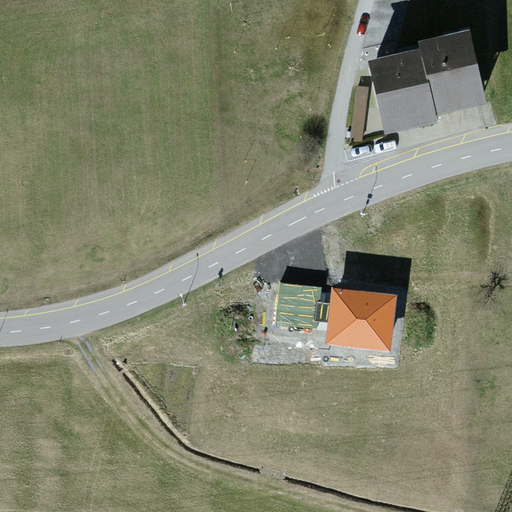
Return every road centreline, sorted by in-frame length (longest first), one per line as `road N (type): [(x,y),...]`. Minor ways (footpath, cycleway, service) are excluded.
road 1 (track): [(373,511),(168,449),(135,421),(61,326)]
road 2 (unclassified): [(342,202),(97,319),(0,335)]
road 3 (residential): [(342,202),(332,144),(366,0)]
road 4 (unclassified): [(511,149),(414,173),(342,202)]
